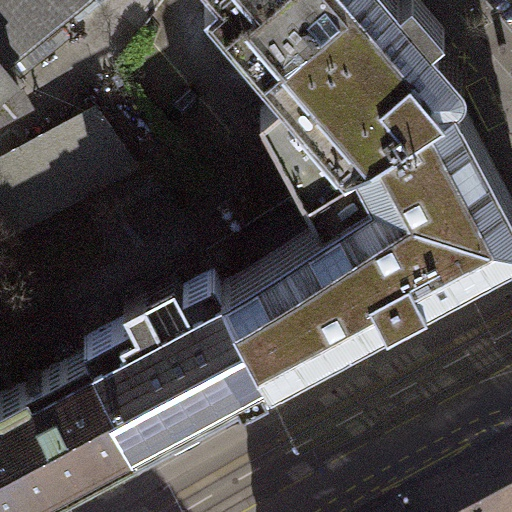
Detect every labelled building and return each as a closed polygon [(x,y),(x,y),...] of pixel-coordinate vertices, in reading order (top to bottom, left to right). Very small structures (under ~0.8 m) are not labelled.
[(78,0),(0,0),(0,51),(6,59),(7,58),(78,0)] [(466,71),(433,31),(445,21),(426,0),(206,0),(282,88),(262,106),(305,186),(457,89),(461,86),(465,82),(466,76),(466,71)] [(0,89),(20,74),(7,58),(6,59),(0,51),(0,89)] [(511,246),(511,192),(457,89),(305,186),(320,217),(223,279),(220,280),(271,375),(511,246)] [(101,110),(0,163),(0,238),(140,164),(101,110)] [(85,335),(90,345),(115,392),(110,395),(136,445),(137,447),(239,393),(243,400),(270,386),(266,378),(271,375),(220,280),(223,279),(216,266),(184,283),(176,267),(125,294),(133,310),(85,335)] [(0,510),(0,511),(10,511),(136,445),(110,395),(115,392),(90,345),(0,392),(0,510)] [(511,511),(511,472),(437,511),(511,511)]
